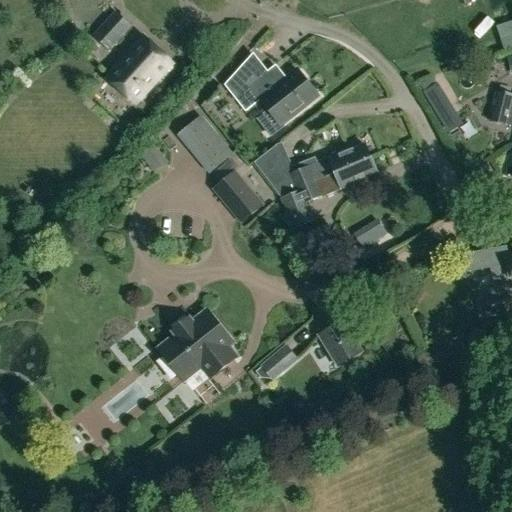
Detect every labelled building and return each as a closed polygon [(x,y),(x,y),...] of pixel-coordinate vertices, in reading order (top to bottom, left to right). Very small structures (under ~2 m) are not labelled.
[(93,36),(109,51),(131,26),(116,12),(93,36)] [(481,15),(471,17),(474,35),(484,33),(481,15)] [(501,49),(511,46),(511,31),(497,36),(501,49)] [(173,65),(143,38),(106,77),(136,105),(173,65)] [(297,71),(276,87),(251,55),(224,86),(245,113),(260,101),(281,126),(318,97),(297,71)] [(213,72),(192,99),(204,108),(225,81),(213,72)] [(441,121),(451,116),(434,84),(423,89),(441,121)] [(511,95),(497,92),(489,122),(507,126),(507,125),(511,126),(511,95)] [(177,136),(209,175),(233,155),(201,116),(177,136)] [(276,147),(253,163),(268,182),(277,193),(281,198),(281,199),(296,192),(294,188),(315,179),(316,181),(370,159),(364,145),(345,153),(344,151),(316,162),(314,158),(292,167),(282,143),(275,146),(276,147)] [(141,157),(154,174),(169,163),(155,146),(141,157)] [(281,199),(281,198),(280,199),(292,229),(315,220),(308,202),(323,196),(322,193),(340,186),(342,190),(358,183),(357,181),(376,173),(370,159),(316,181),(315,179),(294,188),(296,192),(281,199)] [(235,170),(211,190),(241,226),(265,206),(235,170)] [(379,218),(351,233),(360,249),(359,249),(365,259),(383,249),(384,250),(394,244),(379,218)] [(352,242),(334,254),(342,267),(361,256),(352,242)] [(494,289),(490,290),(491,298),(480,300),(483,317),(511,312),(506,289),(511,287),(511,253),(507,255),(505,247),(464,255),(467,271),(490,267),(494,289)] [(157,350),(163,357),(155,363),(170,382),(178,376),(185,385),(201,372),(210,383),(240,358),(232,348),(236,344),(209,310),(192,322),(189,318),(170,333),(173,338),(157,350)] [(318,336),(338,367),(361,352),(342,321),(318,336)] [(135,331),(126,336),(138,354),(146,349),(135,331)] [(319,341),(304,350),(316,370),(331,361),(319,341)] [(286,344),(259,366),(260,368),(255,372),(261,379),(271,380),(272,382),(299,360),(286,344)]
